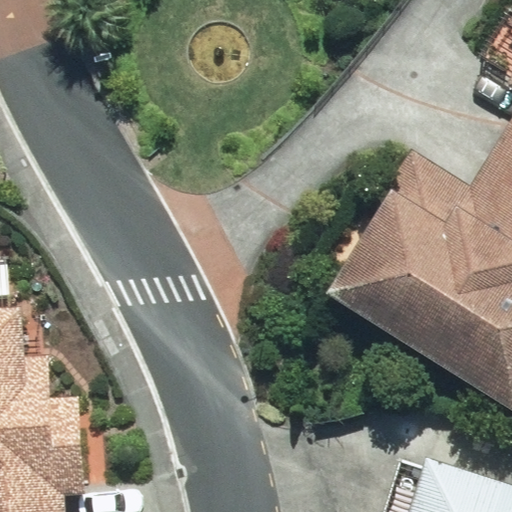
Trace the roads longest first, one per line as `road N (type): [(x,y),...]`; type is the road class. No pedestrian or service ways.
road 1 (residential): [(163,288),(289,199),(452,0)]
road 2 (residential): [(13,0),(44,72),(132,213),(163,288)]
road 3 (residential): [(163,288),(220,437),(236,511)]
